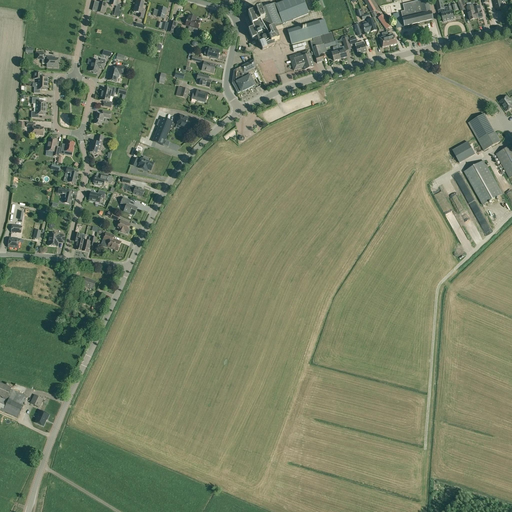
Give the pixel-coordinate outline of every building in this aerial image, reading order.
[(107,0),(106,2),(110,3),(109,5),(116,7),(114,16),(117,16),(119,17),(120,11),(119,11),(120,5),(117,5),(118,0),(107,0)] [(251,4),(254,4),(253,0),(245,0),(247,13),(252,12),(251,4)] [(376,10),(370,0),(363,0),(371,13),(376,10)] [(402,19),(404,27),(432,20),(427,0),(423,0),(403,5),(404,11),(401,12),(403,19),(402,19)] [(444,9),(445,13),(442,14),(444,23),(455,20),(453,11),(452,11),(451,6),(447,7),(444,8),(441,0),(439,0),(435,1),(438,11),(444,9)] [(461,0),(460,0),(457,1),(461,12),(465,10),(461,0)] [(493,0),(496,10),(503,8),(501,0),(493,0)] [(144,3),(136,1),(133,12),(140,14),(139,18),(143,19),(145,10),(142,10),(144,3)] [(104,14),(107,4),(99,2),(99,3),(95,2),(92,11),(97,12),(104,14)] [(477,20),(476,19),(473,8),(474,8),(473,6),(467,8),(469,14),(468,14),(470,21),(477,20)] [(476,19),(480,18),(480,19),(483,19),(483,17),(482,11),(481,11),(480,6),(474,8),(473,8),(476,19)] [(164,19),(167,9),(159,7),(158,11),(154,10),(153,16),(157,17),(164,19)] [(364,15),(363,11),(360,12),(359,10),(356,11),(358,18),(361,17),(362,20),(370,18),(369,14),(364,15)] [(401,27),(398,13),(393,14),(396,28),(401,27)] [(193,20),(194,17),(187,15),(186,19),(187,19),(185,26),(198,29),(200,22),(193,20)] [(391,26),(385,18),(383,15),(378,18),(380,22),(386,30),(391,26)] [(367,20),(368,22),(369,25),(368,25),(370,32),(377,31),(375,23),(373,24),(373,21),(372,19),(367,20)] [(170,21),(167,32),(174,34),(178,23),(170,21)] [(324,61),(321,51),(319,46),(325,45),(334,42),(331,33),(329,33),(328,34),(327,34),(323,35),(319,37),(313,38),(313,39),(310,40),(311,44),(312,48),(317,64),(324,61)] [(382,48),(390,46),(387,35),(387,33),(382,34),(383,38),(379,39),(382,48)] [(259,37),(261,42),(262,41),(263,43),(270,40),(268,34),(265,35),(264,34),(263,34),(261,35),(261,37),(262,39),(261,39),(260,37),(259,37)] [(387,35),(390,46),(397,44),(395,36),(394,36),(394,35),(392,35),(391,34),(387,35)] [(350,45),(349,40),(348,38),(342,39),(344,45),(347,44),(348,50),(352,49),(350,45)] [(367,52),(365,45),(364,45),(364,42),(355,45),(355,47),(356,47),(358,55),(367,52)] [(207,57),(217,59),(219,52),(209,49),(207,57)] [(345,50),(342,51),(338,52),(340,59),(347,58),(345,50)] [(308,52),(290,57),(294,71),(303,68),(304,70),(314,67),(310,55),(309,55),(308,52)] [(338,52),(335,52),(332,53),(334,61),(340,59),(338,52)] [(58,67),(58,59),(52,59),(52,58),(45,57),(45,54),(37,54),(37,60),(42,60),(42,64),(47,64),(47,68),(51,68),(51,67),(58,67)] [(100,62),(92,60),(89,71),(93,72),(93,73),(96,74),(96,73),(97,73),(98,69),(103,70),(105,63),(104,63),(105,60),(104,60),(101,59),(100,62)] [(240,92),(254,85),(252,80),(256,78),(259,76),(257,72),(254,60),(240,67),(236,69),(234,71),(232,83),(238,94),(240,92)] [(213,74),(216,65),(204,62),(201,71),(213,74)] [(126,68),(117,66),(116,69),(111,68),(108,80),(116,82),(118,78),(119,74),(124,76),(126,68)] [(47,77),(41,77),(41,73),(34,73),(34,79),(38,79),(38,84),(48,84),(48,80),(47,80),(47,77)] [(207,80),(205,79),(206,76),(198,74),(197,79),(201,80),(199,85),(210,88),(211,81),(207,80)] [(48,88),(48,84),(38,84),(33,83),(33,87),(34,87),(34,94),(40,94),(40,90),(47,91),(47,88),(48,88)] [(102,89),(101,95),(110,97),(113,98),(115,92),(116,89),(109,87),(109,90),(102,89)] [(178,87),(176,96),(187,99),(189,90),(178,87)] [(197,91),(196,95),(195,98),(197,98),(196,101),(205,103),(206,101),(208,94),(197,91)] [(110,97),(101,95),(99,100),(105,102),(105,104),(104,103),(103,106),(111,108),(112,103),(109,102),(110,97)] [(506,107),(508,110),(506,111),(506,112),(511,107),(511,102),(507,97),(500,102),(504,109),(506,107)] [(111,113),(102,111),(102,115),(96,114),(94,124),(101,126),(103,117),(110,118),(111,113)] [(189,130),(193,121),(181,115),(177,125),(176,127),(179,129),(180,126),(189,130)] [(485,151),(500,142),(484,115),(469,123),(485,151)] [(165,141),(172,122),(162,118),(153,142),(163,146),(163,145),(163,146),(164,145),(163,145),(164,144),(165,141)] [(33,128),(32,135),(43,136),(43,128),(35,128),(35,124),(27,123),(26,127),(33,128)] [(47,151),(54,152),(53,156),(58,157),(60,148),(56,148),(57,141),(49,139),(47,151)] [(100,151),(103,140),(97,139),(96,143),(91,142),(90,145),(91,145),(90,152),(97,154),(97,150),(100,151)] [(65,151),(72,153),(74,143),(67,142),(65,148),(62,147),(61,154),(64,155),(65,151)] [(468,142),(453,151),(459,163),(475,155),(468,142)] [(511,145),(496,154),(509,179),(511,177),(511,145)] [(138,166),(139,167),(138,168),(147,172),(148,170),(151,171),(153,163),(148,161),(148,159),(143,157),(143,159),(141,159),(140,162),(138,161),(138,160),(134,158),(131,165),(135,167),(136,164),(139,165),(138,166)] [(502,195),(484,161),(464,172),(483,206),(502,195)] [(79,174),(78,174),(79,171),(74,169),(67,168),(66,174),(64,182),(68,183),(73,185),(76,185),(78,180),(78,178),(79,174)] [(94,177),(94,178),(93,182),(94,182),(93,184),(95,184),(94,186),(99,187),(100,185),(103,186),(105,182),(111,183),(112,177),(103,175),(96,174),(96,177),(94,177)] [(128,185),(125,191),(133,194),(142,197),(144,192),(139,190),(139,188),(136,187),(135,188),(128,185)] [(61,194),(65,196),(63,203),(70,205),(71,201),(72,201),(72,199),(73,195),(68,193),(69,190),(59,188),(58,192),(61,193),(61,194)] [(433,191),(439,204),(446,201),(445,198),(443,199),(438,188),(433,191)] [(91,193),(90,195),(89,198),(89,201),(90,201),(90,202),(94,203),(94,202),(99,203),(100,198),(104,199),(105,193),(99,191),(98,194),(91,193)] [(123,198),(121,204),(126,206),(124,211),(134,216),(137,208),(129,205),(130,201),(123,198)] [(112,213),(110,218),(118,222),(121,216),(113,213),(112,213)] [(130,225),(121,221),(118,228),(120,229),(119,231),(123,233),(127,235),(130,230),(128,229),(130,225)] [(82,251),(84,241),(85,235),(80,234),(75,233),(73,242),(77,243),(75,250),(82,251)] [(106,233),(103,239),(101,245),(104,247),(107,248),(108,247),(118,251),(121,243),(113,240),(114,236),(106,233)] [(57,247),(58,241),(64,242),(65,236),(59,235),(49,234),(48,246),(57,247)] [(88,242),(84,241),(82,251),(88,253),(90,246),(94,247),(96,238),(92,237),(91,238),(89,238),(88,242)] [(19,249),(20,240),(9,238),(8,248),(19,249)] [(85,279),(83,286),(93,289),(96,282),(85,279)] [(99,293),(96,301),(102,303),(105,295),(99,293)] [(0,396),(3,397),(2,398),(0,397),(0,410),(18,418),(27,397),(11,389),(12,388),(0,382),(0,396)] [(44,399),(34,395),(30,403),(39,408),(44,399)] [(49,415),(40,411),(35,423),(43,426),(46,420),(47,420),(49,415)]
